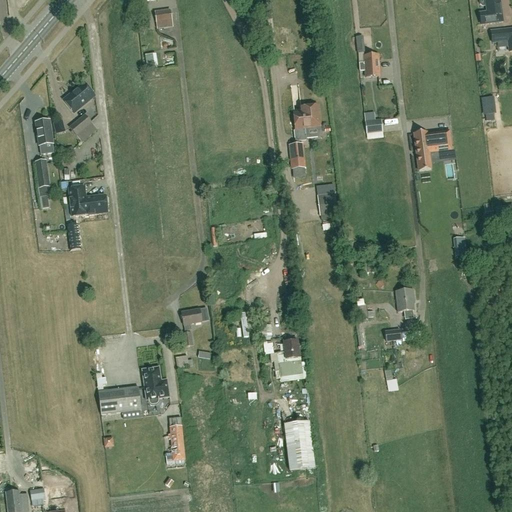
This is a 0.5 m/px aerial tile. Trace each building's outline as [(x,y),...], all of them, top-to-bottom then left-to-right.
[(497,23),(496,12),(501,11),(499,0),(480,0),(479,2),(480,5),(482,7),(486,6),(487,12),(479,13),(480,25),(497,23)] [(173,28),(172,23),(170,10),(154,12),(156,25),(157,30),(173,28)] [(491,44),(509,42),(508,29),(490,31),(491,44)] [(378,71),(379,71),(378,56),(366,57),(366,64),(366,71),(365,71),(366,79),(379,78),(378,71)] [(94,98),(84,85),(66,100),(76,113),(94,98)] [(296,131),(320,128),(317,107),(301,109),(302,114),(294,115),(296,131)] [(87,114),(92,121),(99,116),(94,109),(87,114)] [(76,138),(92,125),(85,115),(69,129),(76,138)] [(53,124),(55,135),(65,133),(62,121),(53,124)] [(381,121),(365,123),(364,123),(366,135),(382,133),(382,130),(381,121)] [(39,147),(52,145),(49,122),(36,124),(39,147)] [(426,154),(452,151),(449,132),(426,135),(427,145),(425,145),(426,154)] [(302,146),(296,147),(296,151),(289,151),(291,168),(304,167),(302,146)] [(64,150),(68,160),(76,158),(73,148),(64,150)] [(441,161),(442,178),(458,177),(457,160),(441,161)] [(40,189),(49,187),(45,162),(36,163),(40,189)] [(107,214),(105,197),(85,199),(84,189),(68,191),(71,218),(107,214)] [(321,222),(337,220),(339,220),(336,189),(318,191),(319,196),(317,197),(319,217),(321,217),(321,222)] [(49,209),(47,197),(39,198),(41,210),(49,209)] [(81,251),(77,225),(67,227),(70,252),(81,251)] [(253,239),(262,239),(262,231),(267,231),(267,228),(252,229),(253,239)] [(467,255),(466,238),(457,238),(458,255),(467,255)] [(413,301),(414,301),(413,291),(396,293),(398,313),(404,313),(405,320),(413,319),(412,312),(414,312),(413,301)] [(366,305),(359,306),(356,306),(357,324),(368,323),(366,305)] [(190,326),(208,323),(206,310),(181,314),(183,327),(184,327),(185,332),(191,331),(190,326)] [(243,341),(249,340),(245,312),(239,312),(243,341)] [(385,333),(386,343),(402,341),(400,331),(385,333)] [(184,348),(193,347),(191,333),(182,334),(184,348)] [(264,341),(265,353),(274,352),(273,341),(264,341)] [(281,382),(302,379),(297,341),(283,343),(285,354),(278,355),(280,371),(277,371),(278,379),(281,379),(281,382)] [(199,352),(198,359),(210,361),(211,355),(199,352)] [(183,369),(193,367),(192,361),(188,361),(187,357),(175,359),(177,369),(183,368),(183,369)] [(159,370),(142,372),(146,401),(169,398),(168,388),(161,389),(159,370)] [(138,388),(130,389),(98,393),(101,417),(141,412),(138,388)] [(284,425),(286,438),(289,471),(307,469),(307,468),(314,467),(310,435),(309,422),(284,425)] [(185,461),(184,457),(181,427),(171,428),(174,458),(175,462),(185,461)] [(102,436),(103,444),(114,443),(113,435),(102,436)] [(64,482),(65,494),(75,493),(74,481),(64,482)] [(31,502),(45,499),(44,489),(30,491),(31,502)] [(7,511),(21,511),(19,492),(6,494),(7,511)]
